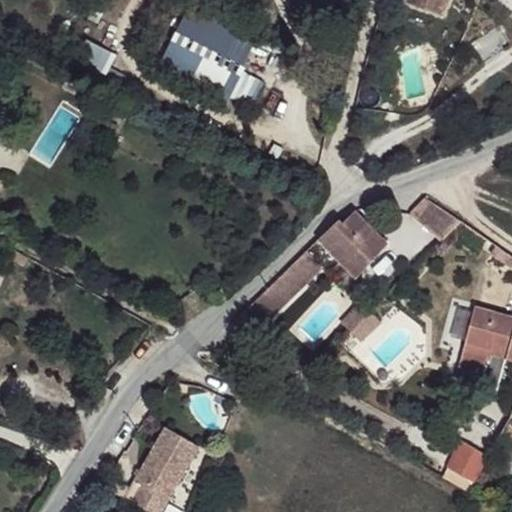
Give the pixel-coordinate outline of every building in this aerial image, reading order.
[(450,0),(411,0),(410,2),(445,16),(450,0)] [(180,15),(163,63),(234,88),(242,67),(186,48),(196,20),(180,15)] [(420,216),(444,237),(463,220),(434,200),(420,216)] [(350,222),(345,217),(324,241),(358,276),(390,244),(371,223),(361,214),(350,222)] [(322,267),(308,254),(246,310),(262,321),(322,267)] [(465,335),(475,299),(466,296),(456,332),(465,335)] [(505,349),(511,351),(511,309),(475,299),(465,335),(463,342),(460,353),(486,361),(493,336),(508,340),(505,349)] [(367,305),(347,324),(356,335),(378,317),(367,305)] [(151,486),(141,503),(156,511),(170,511),(207,447),(174,428),(144,481),(151,486)] [(446,459),(473,475),(489,449),(462,433),(446,459)]
